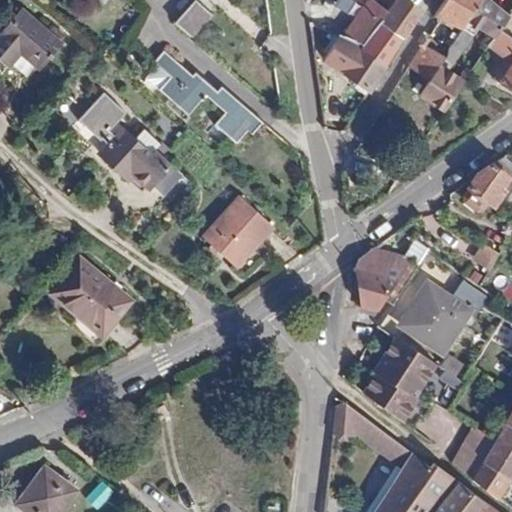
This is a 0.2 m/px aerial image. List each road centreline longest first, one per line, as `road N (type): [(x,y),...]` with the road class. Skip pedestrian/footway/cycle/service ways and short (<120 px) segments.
road 1 (residential): [(221,333),(198,302),(0,149)]
road 2 (residential): [(340,251),(297,0)]
road 3 (residential): [(0,439),(221,333)]
road 4 (unknown): [(314,383),(506,511)]
road 5 (residential): [(303,511),(314,383),(270,305)]
road 6 (residential): [(511,125),(340,251)]
